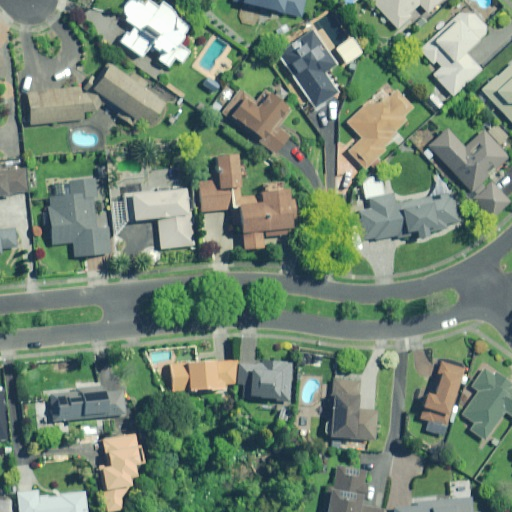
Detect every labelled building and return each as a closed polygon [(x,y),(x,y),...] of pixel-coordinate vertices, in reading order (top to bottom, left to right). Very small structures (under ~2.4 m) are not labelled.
[(158,57),(170,66),(176,57),(183,62),(192,51),(179,41),(192,25),(162,1),(158,6),(150,0),(148,0),(146,4),(140,0),(127,0),(128,0),(126,2),(126,3),(125,5),(125,6),(125,8),(125,10),(126,11),(127,12),(128,14),(129,15),(126,18),(134,24),(122,40),(143,56),(152,44),(162,52),(158,57)] [(233,0),(233,1),(302,18),(305,0),(233,0)] [(373,0),(399,28),(411,17),(408,14),(421,3),(429,12),(442,0),(373,0)] [(473,15),(459,14),(419,50),(432,64),(435,61),(441,68),(433,75),(453,96),(481,70),(465,52),(488,31),(473,15)] [(336,64),(313,30),(278,55),(315,108),(338,92),(324,73),(336,64)] [(131,75),(109,60),(97,77),(93,74),(84,87),(88,90),(87,91),(98,111),(106,100),(121,110),(118,115),(135,126),(139,120),(150,127),(167,102),(156,95),(157,93),(146,86),(149,81),(134,71),(131,75)] [(511,62),(481,91),(511,123),(511,62)] [(220,85),(208,78),(203,85),(215,93),(220,85)] [(394,132),(406,119),(404,117),(412,108),(386,83),(347,124),(361,138),(347,153),(365,170),(384,150),(398,136),(394,132)] [(85,119),(84,112),(98,111),(87,91),(82,92),(82,85),(28,91),(32,125),(85,119)] [(277,126),(287,113),(264,94),(257,102),(240,88),(221,112),(274,154),(289,136),(277,126)] [(429,146),(474,197),(471,200),(491,221),(494,218),(511,203),(483,172),(491,165),(497,171),(510,160),(504,153),(511,145),(511,142),(493,121),(483,130),(463,148),(447,130),(429,146)] [(292,235),(291,219),(295,219),(294,199),(289,199),(289,190),(281,191),(280,182),(265,184),(265,192),(257,193),(258,195),(242,197),(239,177),(244,176),(243,166),(238,167),(237,154),(214,157),(217,181),(198,183),(201,213),(227,209),(230,209),(232,226),(240,225),(242,250),(262,248),(261,237),(292,235)] [(0,196),(31,193),(29,169),(0,172),(0,196)] [(365,199),(368,199),(370,210),(356,212),(361,242),(395,236),(396,239),(416,236),(416,239),(426,238),(426,234),(446,231),(445,224),(458,222),(453,194),(395,203),(394,194),(384,196),(381,177),(365,180),(362,180),(365,199)] [(66,183),(53,184),(54,197),(48,197),(52,245),(72,243),(74,257),(109,254),(107,229),(96,230),(93,200),(97,199),(95,180),(66,183)] [(189,218),(185,189),(122,197),(125,222),(157,218),(160,249),(192,246),(189,218)] [(0,230),(0,255),(1,255),(1,249),(17,248),(15,229),(0,230)] [(235,384),(236,361),(180,358),(180,364),(169,364),(168,391),(194,393),(194,389),(223,391),(223,384),(235,384)] [(236,361),(235,384),(242,385),(242,398),(289,400),(291,363),(243,361),(236,361)] [(462,368),(440,363),(433,394),(426,393),(419,420),(431,422),(429,431),(444,435),(450,412),(447,412),(454,386),(457,386),(462,368)] [(511,387),(484,369),(472,388),(478,392),(462,416),(473,423),(468,431),(484,441),(503,412),(511,417),(511,391),(509,389),(511,387)] [(360,382),(332,380),(327,437),(373,441),(375,412),(358,410),(360,382)] [(105,393),(105,386),(49,393),(52,423),(124,415),(121,391),(105,393)] [(132,507),(129,488),(127,477),(133,476),(132,465),(139,464),(134,435),(103,440),(107,466),(98,467),(106,511),(124,509),(132,507)] [(370,472),(336,466),(333,487),(328,486),(323,511),(382,511),(383,511),(364,507),(370,472)] [(85,511),(83,493),(38,499),(37,491),(16,494),(19,511),(85,511)] [(472,496),(449,498),(415,501),(416,507),(393,509),(393,511),(473,511),(472,498),(472,496)]
